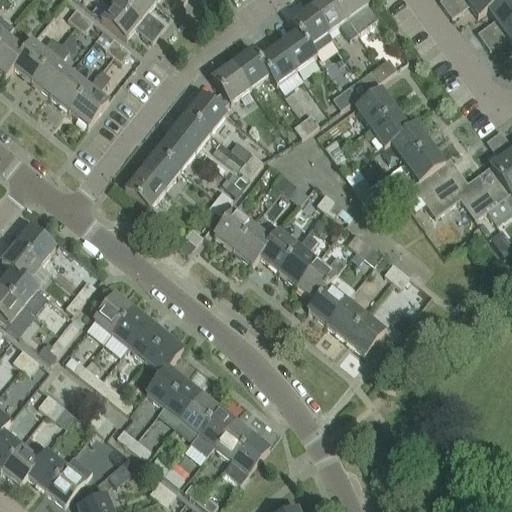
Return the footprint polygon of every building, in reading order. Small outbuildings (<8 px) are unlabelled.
[(52,0),(41,0),(39,3),(46,8),(52,0)] [(156,7),(147,0),(120,0),(116,5),(141,26),(155,8),(156,8),(156,7)] [(188,2),(185,0),(171,0),(171,2),(181,10),(188,2)] [(328,0),(326,0),(310,12),(309,12),(308,13),(328,39),(329,38),(339,31),(350,46),(358,40),(328,0)] [(328,0),(358,40),(377,25),(359,0),(328,0)] [(445,15),(456,7),(451,0),(447,0),(439,7),(445,15)] [(501,0),(466,0),(463,2),(463,3),(476,20),(475,20),(477,23),(487,16),(504,3),(503,2),(501,0)] [(511,26),(511,0),(506,0),(503,2),(504,3),(487,16),(488,17),(501,34),(511,26)] [(116,5),(102,23),(100,25),(126,45),(128,43),(127,43),(134,34),(151,48),(158,39),(147,31),(141,26),(116,5)] [(457,7),(456,7),(445,15),(451,24),(463,16),(457,7)] [(328,39),(308,13),(307,14),(291,26),(288,27),(296,37),(297,36),(309,53),(310,52),(315,59),(334,45),(329,38),(328,39)] [(77,33),(86,22),(76,14),(67,25),(77,33)] [(93,27),(86,22),(77,33),(84,38),(93,27)] [(147,31),(158,39),(165,31),(154,22),(147,31)] [(511,26),(501,34),(511,49),(511,26)] [(494,39),(488,30),(477,39),(483,47),(494,39)] [(297,36),(296,37),(294,38),(295,38),(278,50),(276,51),(297,78),(318,63),(315,59),(310,52),(309,53),(297,36)] [(500,48),(494,39),(483,47),(489,56),(500,48)] [(26,56),(7,41),(0,48),(0,77),(3,80),(5,82),(12,73),(26,56)] [(62,51),(52,43),(43,55),(34,48),(27,57),(26,56),(12,73),(14,74),(14,73),(32,88),(62,51)] [(115,63),(124,52),(114,44),(105,55),(115,63)] [(70,77),(61,69),(70,58),(62,51),(32,88),(49,101),(48,102),(50,102),(70,77)] [(276,51),(275,51),(276,52),(259,64),(259,63),(257,64),(271,83),(271,82),(278,92),(297,78),(276,51)] [(121,68),(130,57),(124,52),(115,63),(121,68)] [(271,83),(257,64),(250,54),(248,56),(232,68),(230,69),(251,97),(271,83)] [(388,64),(382,69),(390,80),(396,75),(388,64)] [(230,69),(229,69),(230,70),(213,82),(211,83),(221,97),(208,107),(220,116),(221,116),(230,108),(232,111),(251,97),(230,69)] [(368,96),(390,80),(382,69),(360,84),(368,96)] [(89,91),(90,93),(70,118),(86,131),(85,131),(87,133),(108,107),(106,105),(106,106),(98,99),(110,84),(101,76),(89,91)] [(89,91),(70,77),(50,102),(51,103),(70,118),(90,93),(89,91)] [(349,92),(343,97),(351,108),(358,103),(349,92)] [(369,135),(395,115),(382,98),(383,97),(381,95),(354,115),(369,135)] [(351,108),(343,97),(332,104),(340,116),(351,108)] [(221,116),(220,116),(208,107),(200,100),(198,102),(199,103),(185,120),(210,140),(226,120),(221,116)] [(408,133),(395,115),(369,135),(383,154),(390,149),(409,134),(408,133)] [(210,140),(185,120),(171,137),(170,137),(170,138),(195,159),(210,140)] [(310,120),(302,126),(310,138),(319,131),(310,120)] [(310,138),(302,126),(293,132),(302,144),(310,138)] [(404,168),(430,150),(417,132),(416,130),(409,134),(390,149),(404,168)] [(511,152),(500,136),(493,142),(511,167),(511,152)] [(195,159),(170,138),(169,139),(155,157),(180,177),(195,159)] [(511,167),(493,142),(486,147),(499,165),(491,171),(511,199),(510,200),(511,202),(511,167)] [(324,153),(330,162),(342,154),(336,145),(324,153)] [(442,168),(430,150),(404,168),(417,187),(419,190),(446,171),(444,168),(444,169),(443,167),(442,168)] [(348,162),(342,154),(330,162),(337,171),(348,162)] [(180,177),(155,157),(141,175),(140,175),(140,176),(165,196),(180,177)] [(251,159),(245,167),(256,176),(262,168),(251,159)] [(472,196),(467,189),(449,164),(444,168),(446,171),(419,190),(417,187),(412,191),(435,223),(460,205),(472,196)] [(256,176),(245,167),(238,176),(249,184),(256,176)] [(511,199),(491,171),(489,172),(490,172),(467,189),(472,196),(460,205),(474,226),(510,200),(511,199)] [(165,196),(140,176),(139,177),(126,193),(124,195),(150,215),(165,196)] [(280,197),(288,186),(280,179),(271,190),(280,197)] [(352,192),(359,201),(370,193),(364,184),(352,192)] [(288,204),(297,193),(288,186),(280,197),(288,204)] [(384,212),(370,193),(359,201),(373,220),(384,212)] [(221,196),(215,205),(226,213),(232,205),(221,196)] [(324,218),(333,207),(325,200),(316,211),(324,218)] [(226,213),(215,205),(208,213),(219,222),(226,213)] [(342,213),(333,207),(324,218),(333,224),(342,213)] [(232,256),(253,230),(234,215),(213,241),(232,256)] [(258,261),(271,245),(253,230),(232,256),(252,271),(259,262),(258,261)] [(29,233),(15,249),(42,270),(55,254),(29,233)] [(185,242),(196,251),(202,243),(192,234),(185,242)] [(511,250),(501,235),(490,243),(503,261),(511,254),(511,250)] [(279,236),(271,245),(258,261),(259,262),(260,263),(261,263),(277,276),(298,251),(279,236)] [(319,268),(308,259),(318,247),(308,239),(298,251),(277,276),(295,291),(297,293),(297,292),(298,293),(319,268)] [(357,259),(365,248),(355,239),(346,250),(357,259)] [(188,261),(196,251),(186,244),(179,253),(188,261)] [(363,264),(372,253),(365,248),(357,259),(363,264)] [(42,270),(15,249),(1,267),(11,275),(27,288),(28,287),(42,270)] [(315,308),(336,282),(346,270),(337,262),(327,274),(319,268),(298,293),(313,305),(313,306),(314,307),(315,308)] [(392,287),(401,276),(392,269),(384,280),(392,287)] [(38,295),(28,287),(27,288),(11,275),(0,288),(0,292),(24,312),(38,295)] [(409,283),(401,276),(392,287),(400,294),(409,283)] [(336,282),(315,308),(314,307),(307,316),(309,317),(325,330),(327,332),(328,332),(348,307),(347,306),(354,296),(336,282)] [(87,287),(77,299),(85,306),(95,293),(87,287)] [(24,312),(0,292),(0,321),(10,329),(24,312)] [(74,321),(85,306),(77,299),(65,314),(74,321)] [(112,341),(133,315),(115,300),(94,327),(112,341)] [(346,347),(367,322),(348,307),(328,332),(346,347)] [(129,355),(150,328),(133,315),(112,341),(129,355)] [(385,336),(367,322),(346,347),(364,362),(385,336)] [(70,328),(60,341),(68,347),(78,334),(70,328)] [(145,368),(167,342),(150,328),(129,355),(145,368)] [(57,362),(68,347),(60,341),(48,355),(57,362)] [(183,355),(167,342),(145,368),(161,381),(167,373),(168,373),(183,355)] [(21,375),(31,362),(22,355),(12,368),(21,375)] [(82,355),(75,365),(125,398),(136,382),(126,375),(122,381),(82,355)] [(39,369),(31,362),(21,375),(29,381),(39,369)] [(79,382),(85,374),(71,363),(65,371),(79,382)] [(164,413),(185,387),(168,373),(167,373),(161,381),(146,399),(164,413)] [(85,374),(79,382),(92,392),(98,384),(85,374)] [(181,428),(203,401),(185,387),(164,413),(181,428)] [(99,397),(113,408),(119,401),(105,390),(99,397)] [(47,419),(56,407),(48,401),(38,413),(47,419)] [(132,411),(119,401),(113,408),(126,419),(132,411)] [(192,448),(198,441),(219,414),(203,401),(181,428),(175,435),(192,448)] [(64,413),(56,407),(47,419),(54,425),(64,413)] [(215,454),(236,428),(219,414),(198,441),(215,454)] [(95,435),(104,423),(97,417),(87,429),(95,435)] [(0,439),(3,436),(10,427),(0,419),(0,439)] [(113,429),(104,423),(95,435),(103,441),(113,429)] [(231,468),(253,441),(236,428),(215,454),(231,468)] [(0,476),(1,477),(21,451),(3,436),(0,439),(0,476)] [(117,443),(131,454),(138,447),(124,436),(117,443)] [(269,454),(253,441),(231,468),(248,481),(269,454)] [(151,457),(138,447),(131,454),(144,465),(151,457)] [(26,482),(40,465),(21,451),(1,477),(20,492),(27,483),(26,482)] [(46,498),(66,471),(47,456),(40,465),(26,482),(27,483),(46,498)] [(151,471),(165,482),(172,473),(158,462),(151,471)] [(134,470),(129,476),(140,485),(145,479),(134,470)] [(64,511),(85,486),(66,471),(46,498),(63,511),(64,511)] [(185,484),(172,473),(165,482),(178,493),(185,484)] [(158,505),(168,493),(159,486),(150,498),(158,505)] [(191,490),(184,498),(198,509),(205,501),(191,490)] [(176,500),(168,493),(158,505),(167,511),(176,500)] [(217,511),(218,511),(205,501),(198,509),(202,511),(217,511)] [(81,511),(110,511),(106,502),(81,511)]
